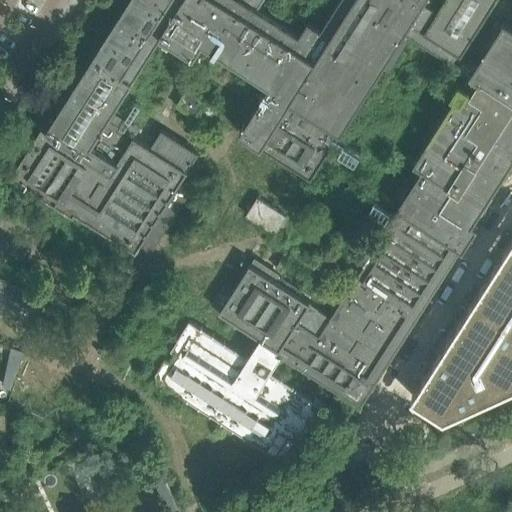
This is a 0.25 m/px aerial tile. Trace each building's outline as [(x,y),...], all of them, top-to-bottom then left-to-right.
[(129,0),(48,128),(44,125),(12,175),(74,214),(75,212),(87,219),(88,219),(137,250),(199,152),(162,129),(152,146),(108,118),(162,34),(195,54),(204,40),(228,56),(226,60),(232,63),(234,60),(271,83),(240,131),(312,176),(386,59),(390,62),(407,35),(470,75),(476,66),(460,56),(496,0),(445,0),(437,14),(422,4),(423,0),(129,0)] [(464,243),(460,241),(511,160),(511,26),(504,22),(476,66),(470,75),(463,86),(459,83),(454,90),(458,93),(415,161),(423,166),(398,206),(400,208),(389,225),(387,223),(363,261),(366,262),(332,316),(319,308),(319,307),(251,263),(233,291),(224,285),(212,304),(221,310),(261,336),(249,355),(248,355),(247,356),(190,319),(178,338),(183,341),(171,359),(166,356),(156,372),(158,380),(288,463),(325,406),(271,371),(272,370),(271,370),(282,353),(361,404),(464,243)] [(188,90),(177,106),(196,118),(206,102),(188,90)] [(247,214),(276,233),(287,215),(258,196),(247,214)] [(511,244),(411,392),(443,413),(511,381),(511,244)] [(40,307),(44,296),(29,291),(25,302),(40,307)] [(12,346),(9,356),(21,361),(25,350),(12,346)] [(7,368),(4,382),(12,384),(17,372),(7,368)]
